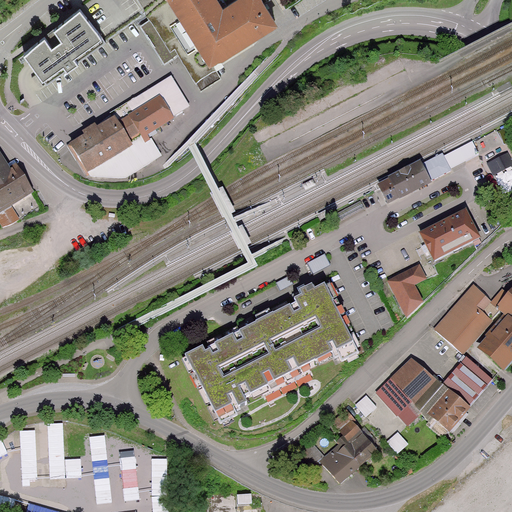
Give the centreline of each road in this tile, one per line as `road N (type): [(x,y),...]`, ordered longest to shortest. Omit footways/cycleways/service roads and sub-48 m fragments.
road 1 (secondary): [(468,25),(390,18),(331,36),(194,168),(152,191),(112,197),(70,189),(0,121)]
road 2 (residential): [(240,469),(308,426),(511,239)]
road 3 (residential): [(118,406),(136,357),(171,322),(366,222)]
road 4 (tertiary): [(511,393),(441,470),(384,495),(327,501),(240,469)]
road 5 (residential): [(366,222),(376,240),(387,240),(467,200),(469,188),(455,177),(387,211)]
road 6 (residential): [(169,139),(237,67),(341,0)]
road 7 (tertiary): [(240,469),(118,406)]
